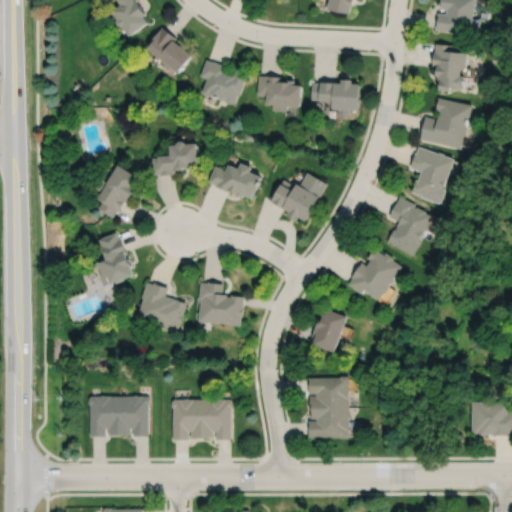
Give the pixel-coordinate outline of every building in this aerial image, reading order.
[(123,28),(129,37),(148,23),(144,17),(146,15),(137,2),(139,0),(116,0),(120,5),(111,12),(117,20),(116,22),(116,24),(118,27),(121,28),(123,28)] [(329,0),(328,9),(351,14),(352,6),(354,6),(355,0),(329,0)] [(474,18),(476,0),(440,0),(440,4),(441,5),(440,12),(439,12),(436,29),(472,34),(473,28),(475,26),(475,20),(474,18)] [(162,27),(147,46),(148,48),(147,49),(151,52),(151,53),(161,61),(159,64),(168,71),(170,68),(179,74),(193,56),(174,41),(177,38),(162,27)] [(437,43),(436,51),(435,51),(433,66),(438,67),(438,76),(438,82),(441,82),(440,91),(452,92),(452,89),(466,90),(467,77),(463,77),(464,68),(468,68),(469,53),(452,52),(453,45),(437,43)] [(238,71),(235,70),(233,75),(225,72),(227,66),(213,61),(213,62),(206,59),(200,76),(207,79),(202,93),(203,95),(207,96),(210,96),(224,101),(226,103),(230,105),(232,104),(235,105),(238,96),(239,96),(247,74),(245,74),(244,71),(240,70),(238,71)] [(259,75),(257,95),(268,96),(267,105),(274,106),(273,111),(288,112),(288,107),(301,108),(303,86),(295,85),(296,80),(288,80),(288,82),(282,82),(282,76),(267,75),(267,76),(259,75)] [(313,82),(312,100),(320,100),(320,101),(334,102),(334,110),(339,110),(339,115),(351,116),(351,110),(360,111),(361,84),(353,84),(353,80),(342,79),(342,83),(321,82),(321,83),(313,82)] [(439,97),(436,110),(441,111),(440,115),(438,115),(438,119),(426,116),(421,140),(463,149),(465,137),(467,137),(469,127),(468,127),(470,118),(471,118),(474,105),(439,97)] [(176,146),(169,147),(170,156),(152,158),(153,175),(160,174),(160,176),(176,175),(176,172),(184,172),(184,169),(191,169),(191,168),(199,167),(197,145),(186,146),(185,144),(183,143),(181,143),(179,143),(177,145),(176,146)] [(439,153),(420,146),(417,153),(416,152),(410,167),(422,171),(419,180),(417,179),(412,192),(423,196),(423,197),(441,204),(442,203),(443,203),(447,192),(446,191),(447,190),(445,189),(456,160),(447,156),(445,155),(440,153),(439,153)] [(241,164),(239,169),(228,165),(228,167),(224,166),(223,169),(215,166),(208,182),(215,185),(215,186),(236,195),(236,196),(243,199),(244,196),(252,199),(255,192),(257,192),(262,178),(250,173),(252,169),(251,165),(244,163),(241,164)] [(120,165),(119,167),(117,167),(112,176),(110,174),(105,182),(107,183),(100,196),(104,198),(99,207),(114,216),(119,208),(121,209),(125,201),(127,202),(131,195),(135,198),(140,189),(137,187),(141,180),(140,179),(141,178),(120,165)] [(284,179),(271,202),(290,213),(287,217),(297,223),(300,219),(307,222),(328,184),(308,172),(300,186),(297,185),(296,186),(284,179)] [(401,196),(398,203),(397,202),(391,215),(398,219),(396,223),(397,223),(395,228),(394,227),(388,239),(397,244),(397,245),(414,253),(421,238),(420,238),(431,216),(427,214),(428,212),(417,207),(417,208),(415,207),(417,204),(401,196)] [(117,230),(99,237),(107,257),(99,260),(103,271),(100,272),(106,287),(114,283),(113,280),(117,279),(118,281),(127,277),(126,276),(137,271),(134,264),(136,263),(133,255),(131,256),(128,249),(122,236),(120,236),(117,230)] [(374,246),(367,256),(370,258),(367,263),(362,260),(351,275),(352,276),(348,282),(362,291),(365,287),(380,297),(384,291),(386,290),(389,285),(389,283),(391,280),(392,281),(395,277),(394,276),(403,264),(394,257),(395,256),(386,250),(384,253),(374,246)] [(200,280),(198,298),(200,298),(198,319),(217,321),(217,319),(227,320),(227,322),(240,324),(241,314),(242,314),(243,305),(244,294),(230,292),(230,294),(227,294),(227,292),(222,291),(223,281),(207,279),(207,281),(200,280)] [(148,280),(143,296),(145,296),(139,317),(177,329),(180,321),(181,321),(184,312),(183,312),(186,300),(168,295),(165,294),(168,284),(155,280),(155,282),(148,280)] [(327,306),(324,313),(323,312),(321,317),(319,317),(310,341),(335,350),(348,313),(327,306)] [(340,376),(309,376),(309,392),(317,392),(317,394),(310,394),(310,407),(311,407),(311,417),(317,417),(317,419),(309,419),(309,435),(340,435),(342,436),(348,436),(349,435),(349,376),(347,374),(341,374),(340,376)] [(91,403),(91,435),(107,435),(107,427),(109,427),(109,434),(122,434),(122,433),(132,433),(132,427),(134,427),(134,435),(150,435),(150,403),(151,402),(151,396),(150,394),(92,395),(90,397),(90,402),(91,403)] [(172,406),(172,438),(188,438),(188,429),(190,429),(190,437),(202,437),(202,435),(213,435),(213,429),(215,429),(215,438),(231,438),(231,406),(232,405),(232,400),(231,397),(173,397),(171,400),(171,405),(172,406)] [(472,399),(472,431),(480,431),(480,432),(491,432),(491,433),(509,433),(509,432),(511,432),(511,410),(508,410),(508,399),(472,399)]
